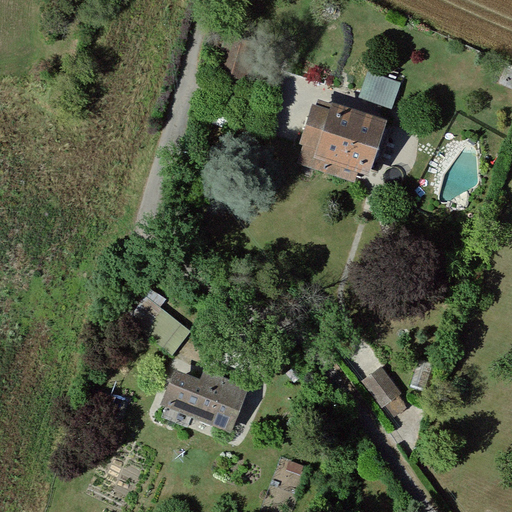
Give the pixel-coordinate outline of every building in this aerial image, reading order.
[(260,44),(227,35),(217,73),(250,82),(260,44)] [(402,84),(370,73),(361,98),(393,109),(402,84)] [(375,177),(392,123),(336,105),(335,110),(318,105),(300,165),(357,183),(360,173),(375,177)] [(192,332),(152,302),(134,326),(175,356),(192,332)] [(375,375),(365,382),(384,409),(403,395),(384,369),(375,375)] [(249,392),(209,376),(204,387),(178,377),(167,405),(235,431),(249,392)]
